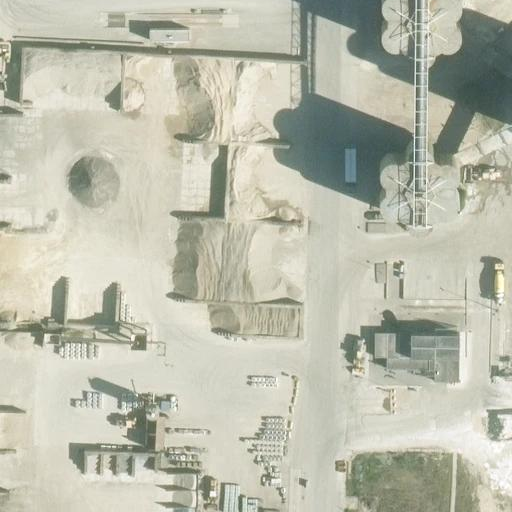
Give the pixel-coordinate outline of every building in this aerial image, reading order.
[(454,40),(456,39),(457,38),(458,37),(459,35),(460,34),(461,32),(461,31),(461,29),(462,27),(461,26),(461,25),(461,23),(460,21),(458,19),(457,17),(456,16),(456,10),(457,8),(458,7),(460,5),(461,3),(461,1),(461,0),(381,0),(382,0),(382,2),(383,4),(385,6),(386,7),(387,8),(387,15),(386,17),(384,18),(383,19),(382,21),(382,23),(381,25),(381,27),(381,28),(382,31),(383,34),(384,35),(385,37),(387,39),(390,40),(391,41),(394,41),(397,41),(399,41),(401,40),(407,44),(407,45),(407,46),(408,47),(408,49),(410,51),(412,53),(414,55),(416,56),(417,56),(420,57),(422,57),(425,56),(427,56),(428,55),(430,54),(432,52),(433,49),(434,47),(435,45),(435,44),(441,41),(443,41),(445,42),(447,42),(449,42),(451,42),(453,41),(454,40)] [(152,36),(190,37),(190,28),(152,27),(152,36)] [(460,166),(460,164),(460,162),(459,160),(458,159),(457,157),(455,155),(454,154),(452,153),(450,152),(448,152),(446,151),(444,151),(443,152),(440,153),(434,149),(434,148),(433,146),(433,144),(432,143),(431,141),(429,139),(427,138),(425,137),(423,136),(420,136),(419,136),(417,136),(414,137),(412,138),(411,139),(409,140),(408,142),(407,143),(407,145),(406,147),(406,149),(400,152),(397,151),(395,151),(392,151),(389,151),(387,153),(385,154),(383,156),(382,157),(382,158),(381,160),(380,162),(380,164),(380,167),(381,170),(382,172),(384,174),(386,176),(385,183),(384,184),(383,186),(382,187),(381,189),(380,190),(380,192),(379,195),(380,197),(380,199),(381,201),(382,202),(382,203),(383,204),(384,205),(385,206),(387,207),(389,208),(391,208),(393,209),(396,208),(399,208),(405,211),(405,213),(406,215),(407,217),(408,219),(409,220),(411,222),(413,223),(415,224),(418,224),(419,224),(421,224),(423,224),(425,223),(426,222),(428,221),(430,219),(431,219),(432,217),(432,215),(433,214),(433,212),(439,208),(442,209),(445,210),(448,209),(450,209),(453,208),(455,206),(456,205),(458,203),(459,201),(459,200),(459,199),(460,197),(460,196),(460,195),(460,193),(459,191),(459,190),(458,188),(456,186),(454,184),(454,177),(455,176),(457,175),(458,173),(459,171),(459,170),(460,168),(460,166)] [(274,301),(273,333),(304,334),(305,302),(274,301)] [(471,377),(471,333),(369,332),(369,376),(471,377)]
